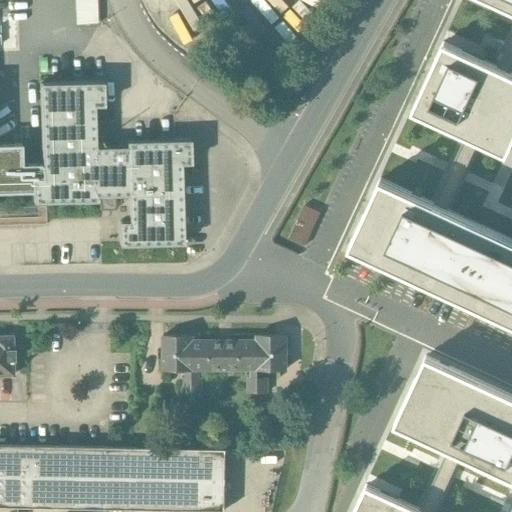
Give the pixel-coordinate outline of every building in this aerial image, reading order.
[(147,0),(170,27),(174,23),(171,18),(192,0),(147,0)] [(98,1),(79,3),(80,23),(98,22),(98,1)] [(511,23),(499,51),(498,55),(511,61),(511,23)] [(444,30),(412,100),(465,125),(482,132),(508,145),(511,136),(511,61),(498,55),(444,30)] [(0,192),(33,191),(34,201),(96,200),(96,195),(129,194),(129,221),(119,222),(120,244),(182,242),(180,162),(190,162),(189,140),(127,142),(127,147),(94,148),(93,105),(103,104),(102,82),(40,84),(43,165),(41,165),(40,163),(22,164),(21,143),(0,144),(0,192)] [(482,132),(465,125),(449,160),(432,202),(450,210),(465,167),(482,132)] [(432,202),(378,178),(340,265),(511,339),(511,237),(450,210),(432,202)] [(0,375),(13,375),(12,360),(13,360),(13,349),(12,349),(12,335),(0,335),(0,375)] [(193,335),(163,335),(163,369),(286,369),(286,335),(257,335),(257,340),(192,340),(193,335)] [(511,381),(428,343),(396,411),(448,435),(464,443),(507,463),(511,465),(511,381)] [(201,378),(183,378),(183,392),(191,392),(201,392),(201,378)] [(267,378),(248,378),(248,392),(267,392),(267,378)] [(191,409),(191,392),(183,392),(183,408),(191,409)] [(276,402),(259,401),(257,421),(275,423),(276,402)] [(290,403),(276,402),(275,423),(275,432),(289,432),(290,403)] [(464,443),(448,435),(429,477),(420,495),(436,502),(444,484),(464,443)] [(226,449),(0,445),(0,506),(225,511),(226,449)] [(367,471),(348,511),(456,511),(436,502),(420,495),(367,471)]
